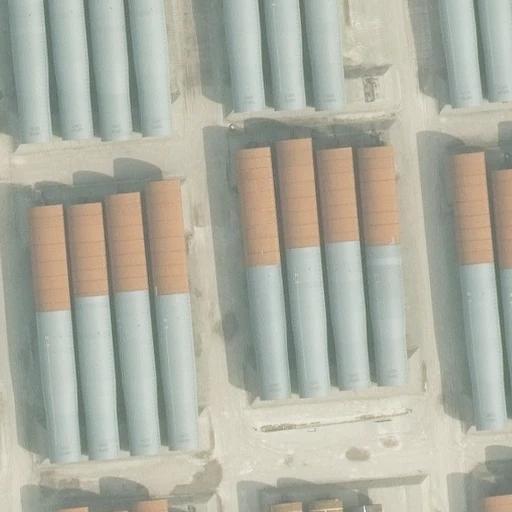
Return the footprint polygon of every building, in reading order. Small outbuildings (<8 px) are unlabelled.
[(315,84),(315,105),(382,105),(382,84),(315,84)] [(220,101),(125,105),(126,125),(221,121),(220,101)] [(0,209),(68,204),(68,196),(56,174),(55,169),(65,164),(100,161),(99,143),(34,148),(26,134),(37,129),(76,126),(74,106),(0,111),(0,209)] [(0,372),(87,370),(86,347),(49,348),(48,347),(16,348),(0,344),(0,343),(20,343),(23,333),(89,331),(88,308),(0,310),(0,295),(108,293),(107,273),(0,276),(0,372)] [(0,511),(112,511),(111,492),(123,492),(122,471),(0,477),(0,511)] [(408,511),(407,482),(268,489),(268,493),(208,496),(209,511),(277,511),(307,511),(306,511),(408,511)]
